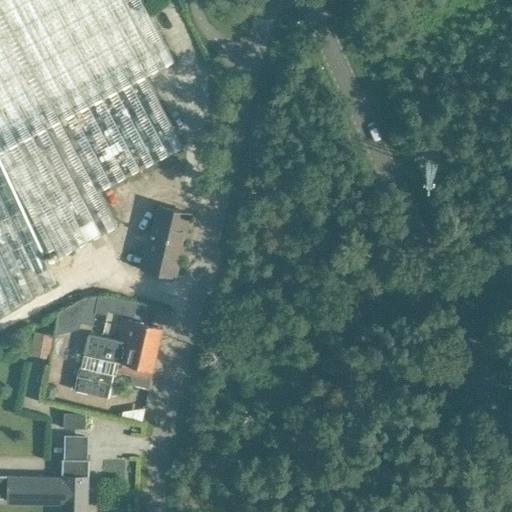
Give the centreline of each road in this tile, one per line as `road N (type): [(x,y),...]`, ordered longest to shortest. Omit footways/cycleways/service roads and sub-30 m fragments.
road 1 (unclassified): [(153,511),(155,453),(273,0)]
road 2 (tertiary): [(511,453),(304,0)]
